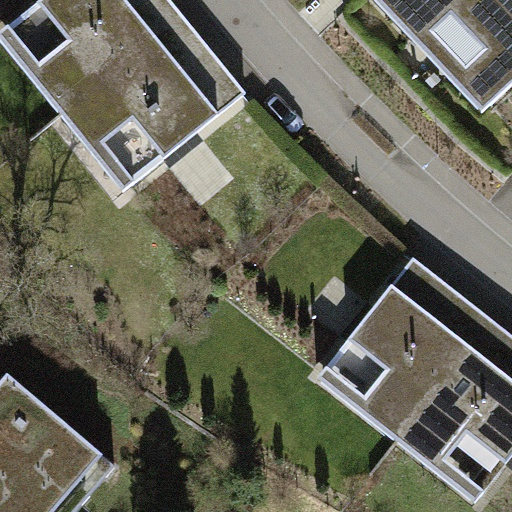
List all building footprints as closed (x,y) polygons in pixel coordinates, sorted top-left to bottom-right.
[(182,16),(168,0),(38,0),(32,5),(3,26),(0,28),(0,41),(58,114),(155,38),(182,16)] [(511,80),(511,0),(373,0),(417,44),(424,37),(460,74),(450,83),(479,113),(511,80)] [(244,95),(182,16),(155,38),(58,114),(121,191),(130,184),(161,160),(217,116),(244,95)] [(489,323),(411,259),(390,285),(348,336),(322,366),(313,377),(394,442),(469,348),(489,323)] [(511,341),(489,323),(469,348),(394,442),(471,504),(479,495),(504,467),(511,457),(511,341)] [(9,379),(0,389),(0,511),(74,511),(113,467),(103,458),(9,379)]
